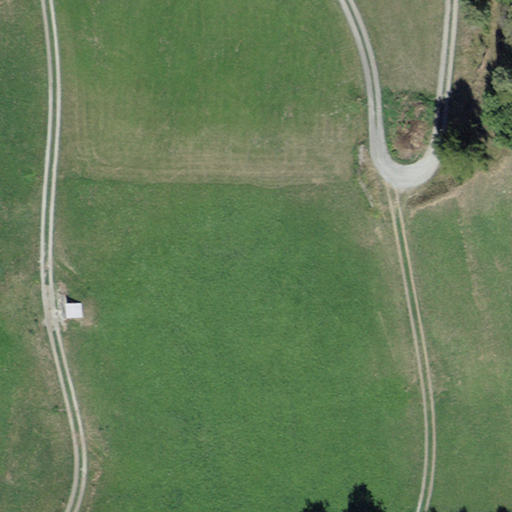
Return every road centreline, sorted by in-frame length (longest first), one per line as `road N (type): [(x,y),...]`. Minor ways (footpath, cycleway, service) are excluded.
road 1 (track): [(70,511),(82,450),(48,299),(54,105),(47,0)]
road 2 (track): [(337,0),(364,63),(376,156),(391,177),(423,167),(449,0)]
road 3 (track): [(391,177),(425,412),(416,511)]
